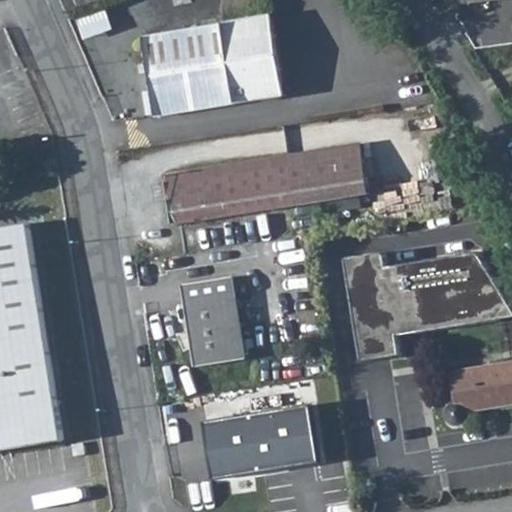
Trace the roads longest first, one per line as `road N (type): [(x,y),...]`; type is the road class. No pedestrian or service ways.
road 1 (residential): [(148,511),(89,170),(28,0)]
road 2 (residential): [(511,159),(417,0)]
